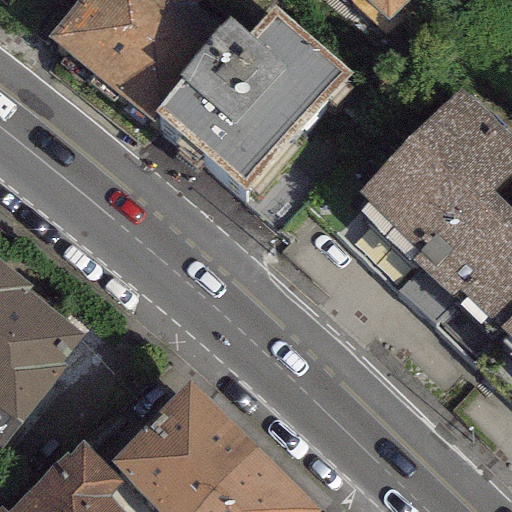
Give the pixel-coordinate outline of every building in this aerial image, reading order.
[(164,145),(232,45),(201,25),(208,16),(184,0),(166,0),(166,1),(164,0),(104,0),(55,72),(164,145)] [(331,0),(380,42),(416,0),(331,0)] [(232,45),(164,145),(266,214),(355,83),(282,34),(261,65),(232,45)] [(511,165),(453,109),(348,218),(511,375),(511,165)] [(45,301),(0,266),(0,472),(97,350),(41,306),(45,301)] [(288,511),(185,410),(106,489),(130,511),(288,511)] [(130,511),(106,489),(83,465),(36,511),(130,511)]
